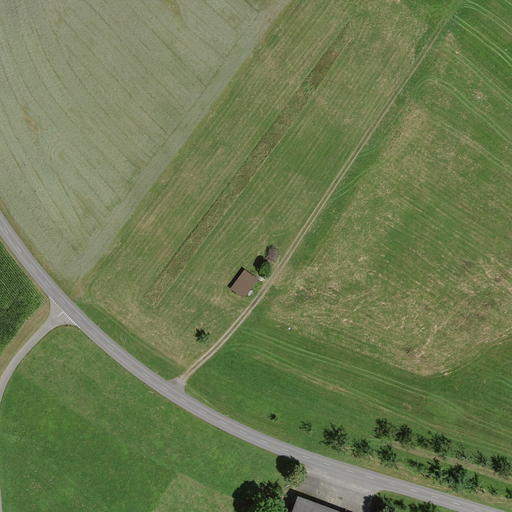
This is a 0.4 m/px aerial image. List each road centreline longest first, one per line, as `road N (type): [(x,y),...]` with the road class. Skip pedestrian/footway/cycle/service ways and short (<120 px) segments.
road 1 (tertiary): [(483,511),(288,450),(183,400),(68,307),(0,221)]
road 2 (track): [(169,391),(253,304),(380,116)]
